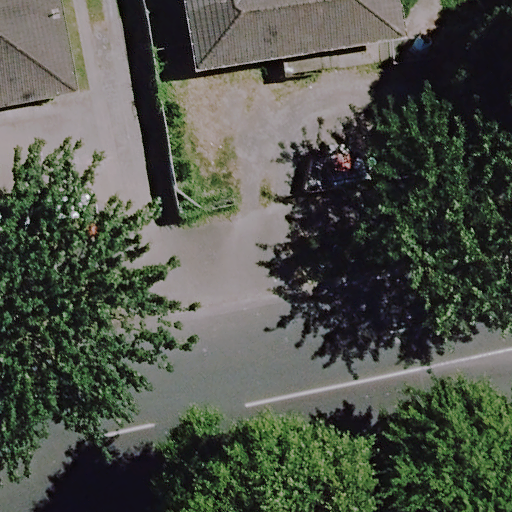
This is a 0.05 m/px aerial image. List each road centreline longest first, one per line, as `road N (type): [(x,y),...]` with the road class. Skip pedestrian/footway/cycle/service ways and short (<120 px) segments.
road 1 (unclassified): [(0,461),(163,419),(511,357)]
road 2 (unknown): [(163,419),(67,0)]
